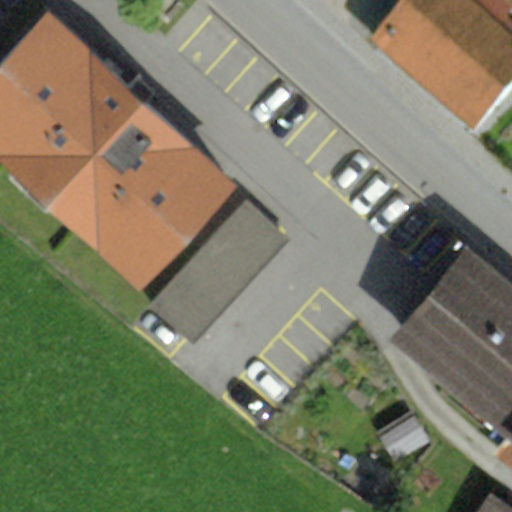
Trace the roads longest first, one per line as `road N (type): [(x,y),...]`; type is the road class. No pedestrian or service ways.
road 1 (tertiary): [(206,0),(511,238)]
road 2 (unknown): [(409,162),(361,255),(373,336)]
